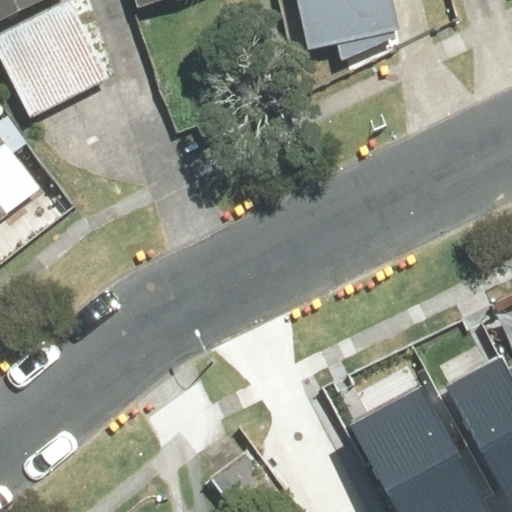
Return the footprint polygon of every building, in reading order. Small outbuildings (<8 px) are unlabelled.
[(0,0),(0,24),(50,0),(0,0)] [(131,0),(136,14),(181,0),(131,0)] [(291,0),(303,55),(395,36),(388,0),(291,0)] [(0,36),(0,64),(28,123),(108,84),(69,3),(0,36)] [(0,220),(14,210),(0,192),(0,161),(18,147),(0,124),(0,220)] [(511,362),(507,353),(457,379),(511,484),(511,362)] [(500,511),(432,383),(356,423),(404,511),(500,511)] [(257,448),(213,481),(236,511),(251,511),(286,486),(257,448)]
